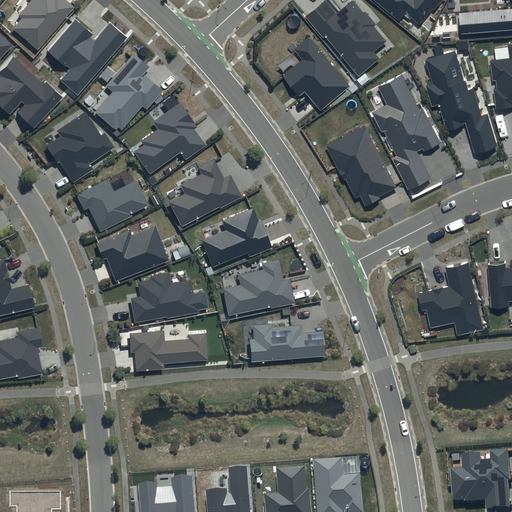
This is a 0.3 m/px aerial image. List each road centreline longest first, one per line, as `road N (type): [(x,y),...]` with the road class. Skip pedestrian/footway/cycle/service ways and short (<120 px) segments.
road 1 (residential): [(102,511),(73,295),(34,207),(0,161)]
road 2 (tertiary): [(195,47),(281,157),(344,267)]
road 3 (tertiary): [(344,267),(388,391),(412,511)]
road 4 (residential): [(344,267),(511,188)]
